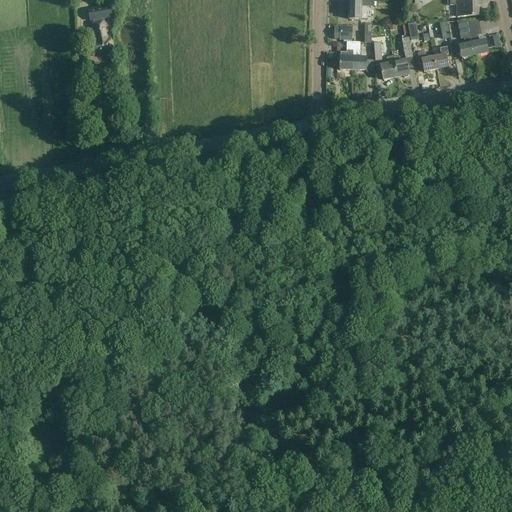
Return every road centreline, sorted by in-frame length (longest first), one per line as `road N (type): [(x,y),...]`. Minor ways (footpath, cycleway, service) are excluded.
road 1 (track): [(217,164),(250,493)]
road 2 (tertiary): [(0,184),(318,123)]
road 3 (tertiary): [(318,123),(511,85)]
road 4 (track): [(250,493),(84,511)]
road 5 (unclassified): [(318,123),(317,0)]
